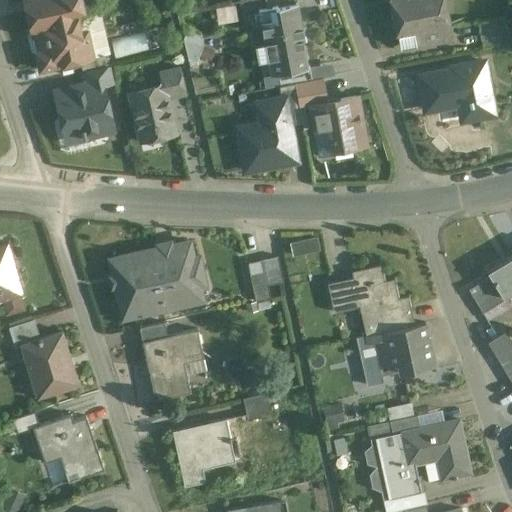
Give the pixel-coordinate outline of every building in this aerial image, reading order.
[(23,0),(31,34),(28,35),(32,52),(35,51),(39,70),(80,60),(91,58),(90,57),(86,37),(81,38),(75,11),(83,9),(80,0),(23,0)] [(391,0),(400,47),(446,39),(439,0),(391,0)] [(261,23),(266,48),(302,41),(301,36),(303,36),(299,15),(261,23)] [(502,18),(478,23),(483,49),(506,44),(502,18)] [(115,54),(148,48),(145,32),(112,38),(115,54)] [(307,66),(302,41),(266,48),(271,75),(278,74),(309,68),(309,66),(307,66)] [(106,53),(90,57),(91,58),(80,60),(83,73),(109,67),(106,53)] [(484,62),(462,66),(462,68),(420,76),(426,110),(468,102),(471,118),(494,114),(484,62)] [(109,67),(83,73),(86,88),(102,84),(102,85),(113,83),(109,67)] [(178,68),(160,72),(162,84),(164,84),(167,98),(184,94),(178,68)] [(309,68),(278,74),(280,86),(294,84),(311,80),(309,68)] [(320,78),(311,80),(294,84),(299,107),(311,105),(324,102),(320,78)] [(86,88),(59,94),(69,137),(81,134),(82,136),(86,135),(86,133),(112,127),(102,85),(102,84),(86,88)] [(162,84),(129,92),(140,141),(175,132),(167,98),(164,84),(162,84)] [(280,86),(279,86),(281,98),(285,97),(290,124),(302,122),(299,107),(294,84),(280,86)] [(265,126),(237,131),(244,170),(279,164),(278,156),(295,152),(290,124),(285,97),(281,98),(260,102),(265,126)] [(324,102),(311,105),(320,153),(365,145),(356,97),(324,102)] [(199,290),(188,240),(149,249),(161,302),(183,297),(182,293),(199,290)] [(21,292),(7,242),(0,243),(0,290),(2,298),(21,292)] [(149,249),(110,258),(120,307),(138,303),(139,307),(161,302),(149,249)] [(277,256),(262,259),(268,284),(283,281),(277,256)] [(511,256),(487,271),(490,274),(491,276),(504,297),(504,296),(511,291),(511,256)] [(262,259),(247,262),(255,300),(270,297),(268,284),(262,259)] [(381,264),(351,270),(353,277),(348,278),(352,298),(331,303),(333,312),(359,306),(366,335),(373,334),(386,331),(415,325),(408,296),(398,298),(394,278),(384,280),(381,264)] [(491,276),(469,290),(483,313),(506,299),(504,296),(504,297),(491,276)] [(348,278),(327,282),(331,303),(352,298),(348,278)] [(33,318),(8,326),(15,346),(20,344),(20,343),(39,337),(33,318)] [(386,331),(373,334),(376,333),(383,365),(398,362),(400,371),(434,364),(425,322),(386,331)] [(197,328),(142,340),(146,359),(149,358),(152,371),(149,371),(149,374),(150,373),(155,397),(155,398),(155,399),(190,391),(182,356),(202,351),(197,328)] [(511,336),(507,328),(485,342),(511,384),(511,336)] [(39,337),(20,343),(20,344),(32,382),(42,379),(46,393),(78,383),(61,330),(39,337)] [(268,392),(243,398),(247,418),(272,413),(268,392)] [(34,410),(13,417),(17,431),(32,426),(32,425),(38,423),(34,410)] [(86,415),(72,419),(70,412),(38,423),(32,425),(32,426),(44,461),(60,455),(68,480),(103,468),(86,415)] [(417,415),(390,421),(392,434),(393,435),(400,434),(400,433),(420,428),(417,415)] [(226,418),(172,429),(184,485),(205,480),(202,467),(235,460),(231,440),(230,436),(226,418)] [(420,428),(400,433),(400,434),(407,465),(414,463),(442,457),(446,476),(441,478),(442,479),(453,477),(454,480),(457,479),(456,476),(470,473),(458,420),(420,428)] [(392,434),(376,437),(382,465),(376,466),(369,474),(372,487),(376,489),(387,487),(389,498),(420,491),(414,463),(407,465),(400,434),(393,435),(392,434)] [(282,511),(280,500),(226,509),(226,511),(282,511)]
